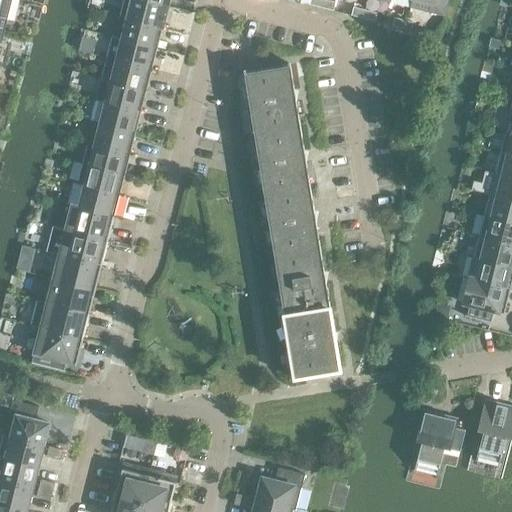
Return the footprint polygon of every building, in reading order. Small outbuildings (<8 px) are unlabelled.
[(0,0),(0,29),(5,31),(12,0),(0,0)] [(162,27),(167,6),(143,0),(124,0),(120,16),(162,27)] [(335,3),(324,0),(323,0),(322,7),(333,10),(335,3)] [(411,0),(410,7),(444,16),(447,0),(411,0)] [(363,18),(365,10),(354,7),(352,15),(363,18)] [(377,13),(365,10),(363,18),(375,21),(377,13)] [(157,48),(162,27),(120,16),(115,38),(157,48)] [(405,29),(407,21),(395,18),(393,25),(405,29)] [(83,37),(80,51),(93,54),(96,40),(83,37)] [(151,69),(157,48),(115,38),(109,58),(116,60),(151,69)] [(491,38),(489,47),(502,50),(504,42),(491,38)] [(146,90),(151,69),(116,60),(109,58),(104,79),(111,81),(146,90)] [(326,282),(312,200),(306,161),(305,151),(296,101),(295,91),(290,65),(244,72),(247,87),(294,376),(340,369),(336,343),(334,333),(326,282)] [(141,111),(146,90),(111,81),(106,102),(141,111)] [(141,111),(106,102),(96,100),(90,121),(100,123),(135,132),(141,111)] [(130,153),(135,132),(100,123),(95,144),(130,153)] [(511,133),(505,132),(500,153),(511,155),(511,133)] [(125,174),(130,153),(95,144),(88,142),(83,163),(125,174)] [(511,155),(500,153),(494,174),(511,178),(511,155)] [(119,195),(125,174),(83,163),(77,184),(84,186),(119,195)] [(511,178),(494,174),(489,195),(511,200),(511,178)] [(114,216),(119,195),(84,186),(79,206),(79,207),(114,216)] [(511,200),(489,195),(484,215),(511,222),(511,200)] [(108,240),(114,216),(79,207),(79,206),(72,204),(66,230),(108,240)] [(511,222),(484,215),(479,236),(511,244),(511,222)] [(101,265),(108,240),(66,230),(60,254),(101,265)] [(511,244),(479,236),(473,257),(511,267),(511,244)] [(23,246),(17,269),(30,273),(36,249),(23,246)] [(95,289),(101,265),(60,254),(53,279),(95,289)] [(511,267),(473,257),(468,278),(510,289),(510,290),(511,290),(511,267)] [(504,315),(510,290),(510,289),(468,278),(462,303),(469,305),(467,315),(466,315),(466,316),(491,323),(494,311),(503,313),(503,314),(504,315)] [(89,314),(95,289),(53,279),(47,303),(89,314)] [(430,300),(426,313),(447,319),(451,306),(430,300)] [(83,338),(89,314),(47,303),(37,301),(31,325),(41,327),(83,338)] [(76,364),(83,338),(41,327),(32,363),(63,371),(66,361),(76,364)] [(13,400),(3,436),(10,438),(11,437),(43,445),(49,423),(36,419),(39,406),(13,400)] [(484,403),(477,430),(483,431),(475,464),(476,464),(479,455),(499,460),(497,469),(498,469),(506,437),(511,439),(511,438),(511,411),(485,405),(485,403),(484,403)] [(460,451),(465,430),(456,427),(457,422),(456,422),(455,423),(423,415),(423,414),(422,413),(415,440),(421,442),(413,474),(415,474),(417,465),(437,470),(435,479),(436,480),(444,447),(460,451)] [(126,435),(123,447),(139,450),(142,439),(126,435)] [(38,466),(43,445),(11,437),(10,438),(3,436),(0,449),(0,456),(38,466)] [(157,443),(154,455),(164,457),(167,445),(157,443)] [(49,446),(47,456),(60,460),(63,450),(49,446)] [(0,478),(33,487),(38,466),(0,456),(0,458),(0,478)] [(124,462),(115,495),(142,502),(151,469),(124,462)] [(262,477),(256,499),(293,508),(293,510),(295,510),(305,474),(278,467),(275,480),(262,477)] [(177,476),(151,469),(142,502),(169,509),(177,476)] [(33,487),(0,478),(0,501),(27,508),(33,487)] [(41,480),(38,488),(52,492),(55,483),(41,480)] [(50,501),(52,492),(38,488),(36,497),(50,501)] [(250,497),(236,494),(234,504),(248,507),(250,497)] [(139,511),(142,502),(115,495),(111,511),(139,511)] [(293,508),(256,499),(252,511),(292,511),(293,510),(293,508)] [(0,511),(26,511),(27,508),(0,501),(0,511)] [(168,511),(169,509),(142,502),(139,511),(168,511)]
